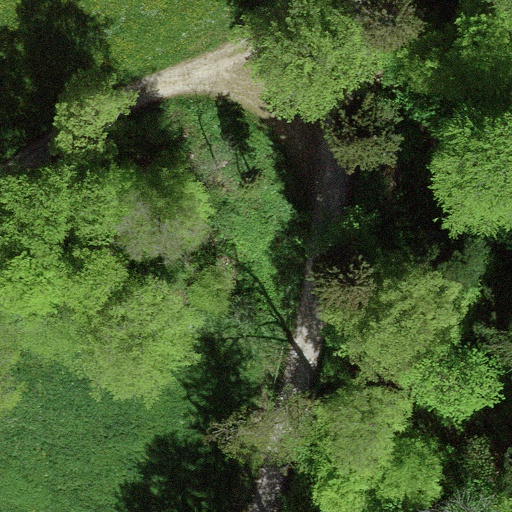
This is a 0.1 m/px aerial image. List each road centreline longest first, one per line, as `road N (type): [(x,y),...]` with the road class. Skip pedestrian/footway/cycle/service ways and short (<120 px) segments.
road 1 (track): [(319,76),(326,167),(320,272),(258,511)]
road 2 (track): [(0,180),(120,96),(192,74),(251,68),(319,76)]
